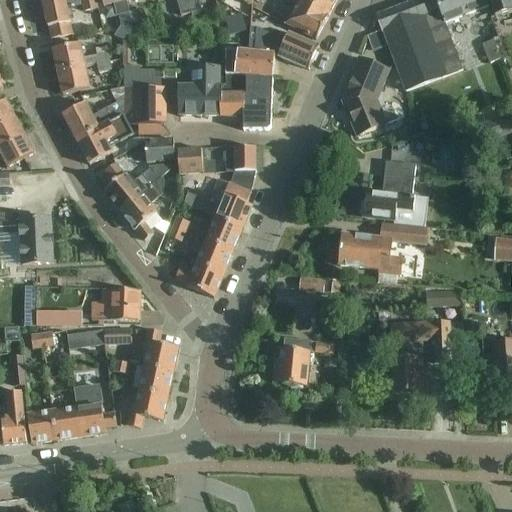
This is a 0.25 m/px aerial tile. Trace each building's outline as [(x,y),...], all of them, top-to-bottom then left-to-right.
[(94,0),(42,0),(48,29),(49,28),(52,41),(72,36),(70,24),(67,8),(83,4),(85,13),(97,10),(94,0)] [(126,0),(101,0),(104,8),(115,6),(118,17),(119,17),(122,27),(133,25),(130,14),(129,15),(127,3),(126,0)] [(192,16),(188,0),(177,0),(182,19),(192,16)] [(188,0),(192,16),(202,14),(198,0),(188,0)] [(299,0),(298,2),(328,17),(337,0),(299,0)] [(446,25),(435,0),(424,0),(377,18),(407,94),(464,73),(446,25)] [(486,0),(435,0),(446,25),(490,8),(486,0)] [(511,0),(490,0),(496,20),(511,15),(511,0)] [(285,27),(315,43),(328,17),(298,2),(285,27)] [(140,12),(130,14),(133,25),(142,23),(140,12)] [(308,73),(308,72),(318,49),(288,36),(285,43),(256,30),(255,39),(251,39),(250,56),(274,59),(278,59),(308,73)] [(192,54),(190,36),(175,38),(178,56),(192,54)] [(484,46),(491,65),(502,61),(495,42),(484,46)] [(58,75),(86,69),(80,45),(53,51),(58,75)] [(226,54),(226,70),(225,79),(244,78),(271,81),(274,59),(250,56),(226,54)] [(108,55),(95,57),(99,74),(111,72),(108,55)] [(342,103),(357,139),(387,126),(377,103),(389,72),(360,60),(342,103)] [(133,114),(161,113),(161,72),(140,72),(140,68),(124,68),(124,112),(124,113),(133,113),(133,114)] [(90,91),(86,69),(58,75),(63,97),(90,91)] [(180,118),(220,118),(221,99),(225,99),(225,90),(225,79),(226,70),(214,70),(214,71),(200,70),(199,88),(180,88),(180,118)] [(270,130),(271,81),(244,78),(225,79),(225,90),(225,99),(221,99),(220,118),(244,118),(244,132),(268,132),(270,130)] [(0,128),(16,120),(6,102),(0,105),(0,128)] [(63,117),(77,142),(124,118),(122,114),(117,105),(92,118),(86,105),(63,117)] [(122,114),(124,118),(129,126),(161,126),(161,113),(133,114),(133,113),(124,113),(122,114)] [(124,118),(77,142),(90,167),(112,155),(109,150),(134,136),(129,126),(124,118)] [(0,150),(25,138),(16,120),(0,128),(0,150)] [(0,150),(0,161),(3,160),(8,170),(34,156),(25,138),(0,150)] [(178,154),(181,154),(180,140),(174,141),(174,142),(145,145),(147,165),(178,161),(178,154)] [(482,162),(481,143),(460,144),(461,163),(482,162)] [(256,174),(255,149),(227,151),(228,175),(234,175),(231,184),(252,191),(256,174)] [(202,152),(181,154),(178,154),(178,161),(179,161),(180,176),(203,175),(202,152)] [(110,189),(105,194),(120,213),(152,187),(143,177),(134,184),(127,176),(125,177),(116,166),(101,178),(110,189)] [(386,166),(382,197),(367,195),(366,206),(361,205),(360,218),(364,218),(364,221),(394,224),(393,228),(424,231),(425,229),(424,229),(426,217),(413,215),(415,201),(412,201),(416,169),(386,166)] [(0,175),(0,188),(9,187),(9,175),(0,175)] [(183,207),(214,220),(243,232),(252,209),(246,206),(251,195),(228,186),(218,209),(187,195),(183,207)] [(152,187),(120,213),(136,232),(137,231),(146,242),(155,235),(146,224),(158,214),(151,205),(160,198),(152,187)] [(11,212),(0,212),(0,235),(21,234),(22,267),(54,265),(51,221),(12,224),(11,212)] [(176,219),(172,229),(184,234),(188,224),(176,219)] [(204,243),(233,255),(243,232),(214,220),(204,243)] [(381,242),(342,238),(339,268),(378,273),(378,277),(379,277),(378,284),(396,286),(397,279),(400,279),(401,262),(389,260),(391,244),(424,248),(425,236),(397,232),(397,229),(383,227),(381,242)] [(172,229),(168,239),(180,244),(184,234),(172,229)] [(204,243),(195,266),(223,278),(233,255),(204,243)] [(180,270),(175,281),(175,282),(187,287),(187,289),(214,300),(223,278),(195,266),(191,275),(180,270)] [(340,284),(299,279),(297,292),(339,297),(340,284)] [(138,293),(113,292),(103,292),(103,307),(91,306),(91,322),(138,323),(138,293)] [(34,294),(31,307),(44,309),(47,297),(34,294)] [(458,295),(426,296),(426,311),(459,310),(458,295)] [(63,317),(63,328),(81,328),(81,317),(63,317)] [(435,366),(451,365),(449,325),(390,328),(391,346),(393,346),(394,361),(392,361),(395,397),(399,397),(399,400),(411,399),(411,396),(421,395),(420,372),(423,371),(423,362),(435,361),(435,366)] [(173,375),(179,350),(159,346),(161,334),(148,331),(144,353),(147,354),(144,368),(173,375)] [(119,332),(104,333),(105,347),(119,346),(119,332)] [(52,335),(31,338),(33,350),(54,347),(52,335)] [(494,385),(511,383),(511,345),(493,346),(493,341),(483,342),(484,361),(493,360),(494,385)] [(276,362),(273,386),(293,388),(292,392),(304,393),(304,390),(308,390),(310,369),(313,369),(314,359),(310,358),(311,354),(312,345),(285,342),(284,352),(281,352),(280,363),(276,362)] [(317,345),(316,355),(328,356),(329,347),(317,345)] [(116,362),(113,375),(128,378),(131,366),(116,362)] [(12,367),(14,390),(26,389),(24,365),(12,367)] [(139,392),(168,398),(173,375),(144,368),(139,392)] [(99,388),(74,392),(77,409),(81,439),(106,436),(105,430),(117,428),(115,415),(103,417),(101,406),(99,388)] [(143,419),(163,423),(168,398),(139,392),(136,407),(133,406),(128,428),(141,431),(143,419)] [(5,396),(7,419),(2,420),(4,447),(27,445),(24,417),(22,395),(5,396)] [(53,413),(57,442),(81,439),(77,409),(53,413)] [(32,446),(57,442),(53,413),(28,416),(32,446)] [(137,503),(116,511),(136,511),(139,511),(137,503)]
